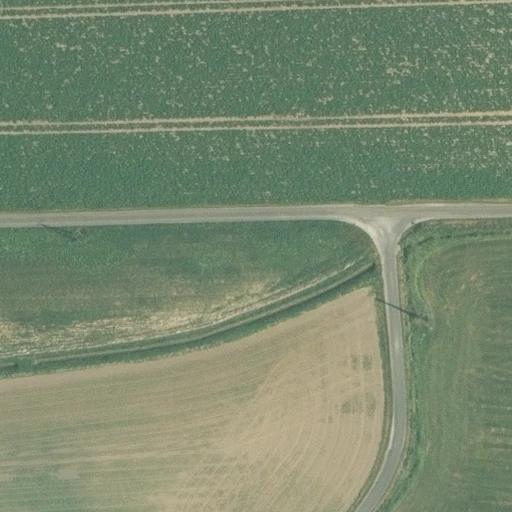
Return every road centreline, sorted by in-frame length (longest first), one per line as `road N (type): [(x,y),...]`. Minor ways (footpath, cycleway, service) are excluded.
road 1 (unclassified): [(0,218),(511,211)]
road 2 (track): [(388,214),(402,459),(368,511)]
